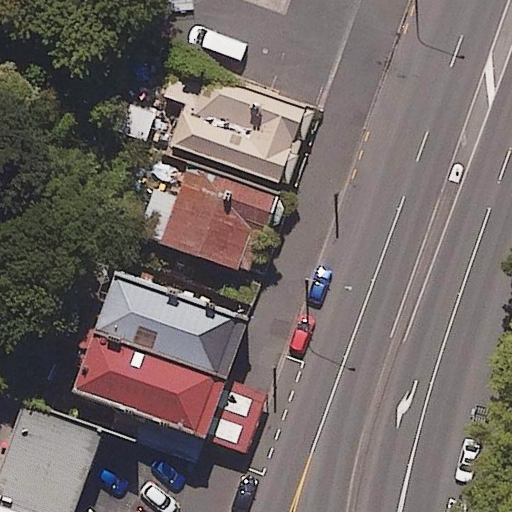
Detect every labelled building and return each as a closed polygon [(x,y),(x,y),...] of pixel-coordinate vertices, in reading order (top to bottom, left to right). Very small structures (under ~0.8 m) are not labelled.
[(350,105),(219,53),(181,148),(311,200),(350,105)] [(148,144),(160,110),(119,96),(107,130),(148,144)] [(311,200),(181,148),(152,219),(283,271),(311,200)] [(114,323),(245,375),(269,315),(138,263),(114,323)] [(245,375),(115,323),(92,381),(222,432),(245,375)] [(0,511),(96,511),(127,429),(30,393),(0,474),(0,511)]
